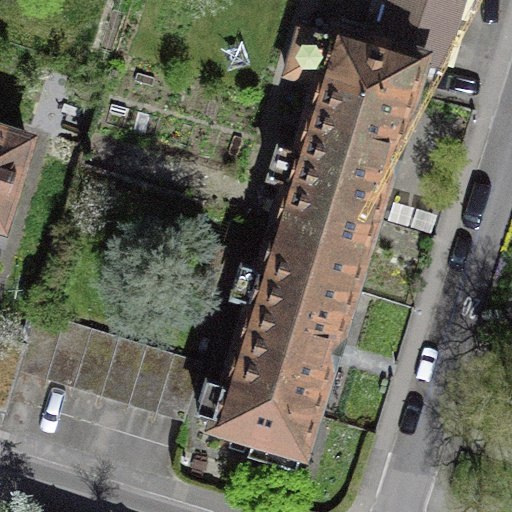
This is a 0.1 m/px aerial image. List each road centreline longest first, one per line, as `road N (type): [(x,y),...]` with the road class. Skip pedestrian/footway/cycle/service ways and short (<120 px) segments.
road 1 (residential): [(511,145),(401,511)]
road 2 (residential): [(0,474),(120,511)]
